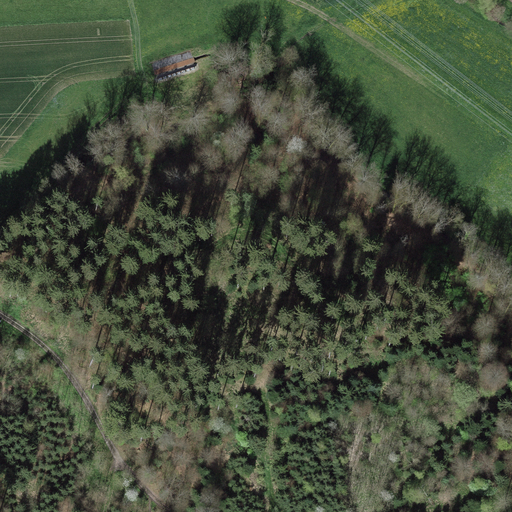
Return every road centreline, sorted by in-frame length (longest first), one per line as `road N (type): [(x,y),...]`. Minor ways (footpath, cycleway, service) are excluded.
road 1 (track): [(0,312),(52,352),(119,462),(166,511)]
road 2 (track): [(446,101),(317,14),(279,0)]
